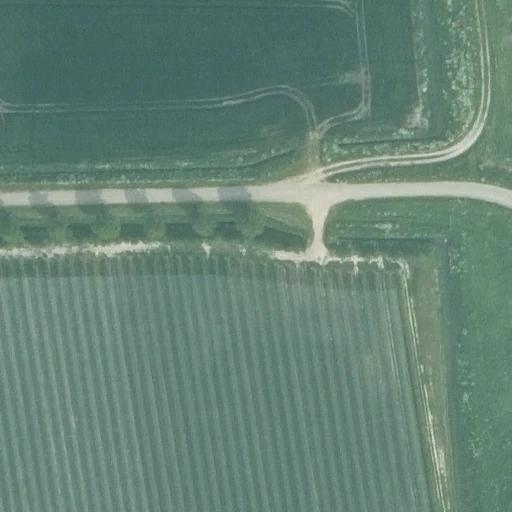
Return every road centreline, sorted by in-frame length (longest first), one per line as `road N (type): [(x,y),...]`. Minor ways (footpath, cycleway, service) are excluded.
road 1 (unclassified): [(0,199),(452,187),(511,199)]
road 2 (track): [(476,0),(485,76),(480,121),(468,139),(435,157),(315,170),(281,191)]
